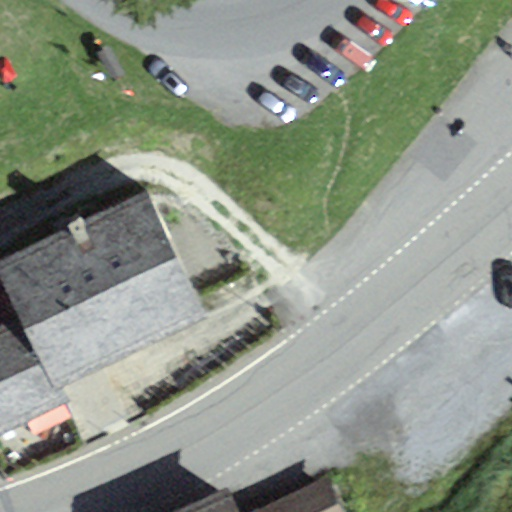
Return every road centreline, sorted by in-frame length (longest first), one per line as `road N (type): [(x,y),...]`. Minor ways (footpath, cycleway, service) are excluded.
road 1 (secondary): [(511,204),(302,378),(127,485),(60,511)]
road 2 (track): [(56,205),(119,175),(173,177),(357,336)]
